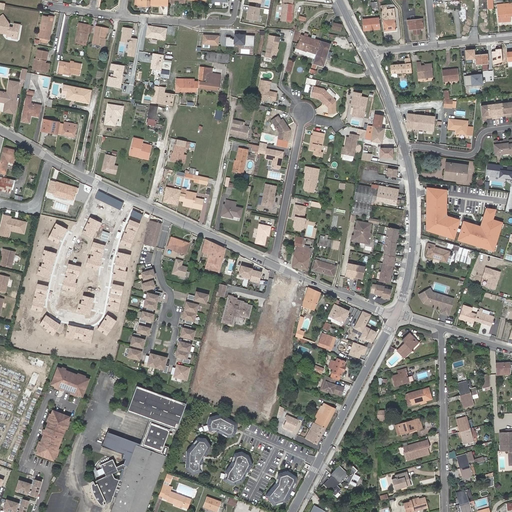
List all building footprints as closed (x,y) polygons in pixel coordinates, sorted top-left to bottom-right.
[(511,2),(498,4),(499,21),(510,20),(510,15),(511,15),(511,2)] [(290,22),(292,6),(281,4),(279,21),(290,22)] [(259,8),(249,6),(247,18),(257,20),(259,8)] [(396,30),(394,15),(387,16),(386,10),(383,10),(383,16),(384,32),(396,30)] [(8,24),(2,15),(0,16),(0,33),(7,34),(6,36),(11,37),(11,38),(17,39),(19,25),(13,24),(13,28),(8,27),(8,24)] [(39,38),(40,38),(40,41),(47,42),(47,39),(48,40),(50,31),(49,31),(51,24),(52,24),(53,17),(49,16),(48,17),(43,16),(39,38)] [(363,30),(379,29),(378,18),(365,20),(365,18),(364,19),(364,20),(362,20),(363,30)] [(422,19),(407,21),(408,25),(409,25),(409,30),(416,29),(417,35),(420,35),(420,29),(423,28),(422,19)] [(87,42),(90,26),(78,23),(74,43),(85,45),(86,41),(87,42)] [(166,29),(147,25),(145,36),(164,39),(166,29)] [(105,39),(104,39),(105,33),(107,33),(108,29),(96,27),(92,44),(104,46),(105,39)] [(130,38),(132,29),(123,28),(121,41),(126,42),(127,40),(130,40),(128,55),(134,56),(137,40),(130,38)] [(219,30),(210,29),(210,31),(203,31),(203,40),(218,41),(219,30)] [(253,36),(234,34),(233,39),(231,39),(231,38),(229,38),(229,37),(225,37),(224,46),(233,47),(233,44),(237,44),(238,42),(243,42),(243,46),(253,47),(253,36)] [(313,58),(312,62),(312,63),(316,65),(323,67),(326,58),(327,55),(327,54),(328,51),(330,44),(305,37),(304,36),(302,36),(300,35),(297,43),(296,43),(295,48),(300,49),(298,53),(308,56),(313,58)] [(275,52),(278,38),(268,36),(264,57),(274,59),(275,52)] [(33,68),(47,71),(49,64),(45,63),(45,60),(46,61),(47,52),(38,50),(36,59),(35,59),(33,68)] [(475,50),(466,50),(467,60),(476,59),(475,50)] [(144,60),(144,57),(151,57),(151,52),(140,51),(139,60),(144,60)] [(222,54),(206,52),(205,60),(209,60),(216,62),(221,62),(222,54)] [(484,69),(488,69),(487,54),(475,55),(476,59),(476,65),(483,64),(484,69)] [(411,72),(410,63),(409,58),(405,58),(406,64),(390,65),(391,73),(411,72)] [(290,72),(293,61),(288,59),(285,71),(290,72)] [(126,73),(124,82),(134,84),(137,61),(130,60),(128,73),(126,73)] [(65,61),(65,63),(59,62),(57,73),(63,74),(63,72),(79,75),(81,65),(65,61)] [(424,63),(424,65),(421,65),(421,62),(416,62),(418,77),(433,76),(431,63),(424,63)] [(108,78),(106,87),(120,90),(123,77),(122,77),(124,66),(111,64),(109,71),(114,72),(113,79),(108,78)] [(199,66),(197,81),(197,88),(217,91),(220,75),(211,74),(212,68),(202,66),(199,66)] [(444,80),(458,78),(457,68),(443,69),(444,80)] [(482,73),(470,74),(471,75),(464,76),(465,85),(483,84),(482,73)] [(197,88),(197,81),(192,81),(192,79),(174,79),(174,92),(196,92),(197,88)] [(13,114),(19,82),(9,80),(6,93),(0,91),(0,101),(5,103),(3,112),(13,114)] [(267,92),(269,82),(259,80),(256,97),(258,100),(262,101),(265,99),(269,99),(269,100),(273,101),(275,93),(267,92)] [(68,91),(66,99),(89,104),(92,91),(64,85),(63,90),(68,91)] [(317,98),(326,107),(326,113),(332,114),(333,113),(333,100),(323,89),(312,86),(310,96),(317,98)] [(158,87),(155,103),(172,105),(173,95),(164,93),(165,88),(158,87)] [(352,93),(350,105),(352,105),(353,105),(353,108),(351,116),(362,118),(366,99),(359,97),(360,95),(352,93)] [(29,122),(30,115),(37,116),(40,105),(30,103),(31,97),(27,96),(21,121),(29,122)] [(510,117),(508,103),(501,104),(503,116),(506,116),(506,117),(510,117)] [(496,118),(494,104),(487,105),(489,117),(492,117),(492,118),(496,118)] [(503,116),(501,104),(494,104),(496,118),(499,117),(499,116),(503,116)] [(114,125),(118,107),(109,105),(105,123),(114,125)] [(489,117),(487,105),(480,106),(482,119),(485,119),(485,118),(489,117)] [(149,106),(148,118),(155,119),(156,107),(149,106)] [(221,120),(223,113),(216,111),(214,119),(221,120)] [(434,116),(407,114),(406,128),(433,131),(434,116)] [(372,137),(369,136),(369,140),(372,141),(381,143),(383,128),(380,128),(382,116),(374,115),(372,127),(374,127),(372,137)] [(288,131),(280,119),(279,120),(276,116),(269,121),(277,133),(276,140),(286,142),(288,131)] [(42,131),(54,133),(56,122),(44,119),(42,131)] [(239,121),(232,120),(229,132),(246,136),(248,126),(242,125),(242,123),(242,122),(239,121)] [(456,134),(466,135),(467,122),(449,120),(448,129),(456,130),(456,134)] [(63,123),(61,135),(74,137),(77,124),(64,122),(63,123)] [(372,127),(367,126),(366,131),(365,136),(369,136),(372,137),(374,127),(372,127)] [(312,131),(308,150),(313,151),(312,155),(320,157),(321,152),(318,152),(322,134),(312,131)] [(353,160),(357,140),(358,140),(358,139),(359,135),(350,134),(349,137),(346,137),(344,147),(343,146),(342,154),(343,154),(342,158),(343,159),(351,161),(353,160)] [(129,155),(148,159),(151,146),(142,144),(143,140),(134,138),(129,155)] [(500,140),(502,153),(509,152),(507,139),(507,138),(503,139),(503,140),(500,140)] [(186,142),(178,140),(177,146),(175,145),(173,154),(171,162),(181,164),(183,156),(185,148),(186,142)] [(493,140),(494,154),(502,153),(500,140),(497,141),(496,140),(493,140)] [(6,161),(7,161),(13,163),(16,150),(4,147),(0,163),(0,172),(3,174),(6,161)] [(239,148),(236,162),(234,161),(232,172),(243,174),(248,150),(239,148)] [(392,149),(380,149),(380,158),(392,158),(392,149)] [(278,169),(281,153),(265,150),(263,159),(264,160),(271,161),(269,168),(271,169),(276,170),(278,169)] [(114,159),(105,157),(102,173),(115,176),(116,168),(113,167),(114,159)] [(466,166),(445,163),(443,178),(464,181),(466,166)] [(511,166),(487,164),(486,176),(511,178),(511,181),(511,180),(511,166)] [(304,178),(302,188),(304,190),(313,192),(314,187),(315,186),(318,170),(304,167),(303,172),(304,172),(303,178),(304,178)] [(387,176),(398,176),(398,168),(388,167),(387,176)] [(13,178),(0,175),(0,193),(9,196),(13,178)] [(206,185),(207,179),(199,177),(198,182),(197,184),(206,185)] [(52,193),(73,199),(77,187),(51,179),(45,199),(50,201),(52,193)] [(357,185),(351,215),(370,218),(373,205),(375,205),(376,201),(379,186),(375,185),(375,188),(372,188),(357,185)] [(270,209),(274,188),(264,186),(260,207),(270,209)] [(384,202),(395,204),(398,189),(379,186),(376,201),(384,202)] [(181,190),(166,187),(163,202),(178,206),(179,201),(181,190)] [(32,190),(24,188),(22,195),(30,197),(32,190)] [(181,190),(179,201),(184,202),(183,207),(201,210),(203,200),(195,199),(196,194),(186,192),(186,190),(181,189),(181,190)] [(123,202),(99,191),(95,198),(120,210),(123,202)] [(50,201),(47,214),(64,218),(65,214),(68,215),(70,205),(50,201)] [(229,218),(229,215),(239,217),(241,209),(234,207),(235,203),(225,201),(224,205),(223,205),(221,216),(229,218)] [(447,203),(427,201),(426,232),(448,238),(449,235),(455,237),(459,220),(446,217),(447,203)] [(292,227),(302,228),(304,217),(302,217),(304,207),(294,205),(292,217),(294,217),(294,220),(292,227)] [(481,226),(463,221),(458,238),(465,239),(464,243),(494,252),(502,223),(493,220),(495,210),(487,209),(481,226)] [(143,215),(133,210),(131,216),(140,220),(143,215)] [(0,223),(0,234),(4,235),(6,227),(12,228),(12,230),(22,232),(25,221),(15,219),(15,220),(12,219),(13,218),(9,217),(9,215),(2,214),(0,223)] [(102,223),(90,218),(83,233),(92,237),(96,230),(98,231),(102,223)] [(140,224),(129,220),(120,244),(130,248),(140,224)] [(160,223),(148,220),(142,244),(154,247),(160,223)] [(371,224),(356,222),(355,228),(354,232),(353,237),(353,240),(367,242),(367,240),(368,238),(369,238),(370,234),(369,233),(371,224)] [(68,229),(55,223),(48,238),(58,244),(61,236),(64,237),(68,229)] [(257,225),(253,243),(263,245),(265,236),(267,236),(269,227),(257,225)] [(396,234),(397,230),(387,228),(384,245),(385,245),(383,253),(394,256),(394,251),(393,251),(395,243),(394,243),(395,238),(396,238),(397,234),(396,234)] [(353,240),(353,237),(351,236),(350,241),(368,245),(369,240),(367,240),(367,242),(353,240)] [(188,243),(171,237),(167,247),(184,253),(188,243)] [(295,237),(293,245),(297,247),(295,251),(292,267),(306,270),(311,249),(308,248),(301,247),(303,238),(295,237)] [(337,249),(338,242),(320,238),(319,243),(317,243),(317,245),(337,249)] [(208,240),(205,239),(202,252),(205,253),(204,255),(205,256),(207,257),(204,269),(218,273),(225,248),(213,243),(209,241),(208,240)] [(105,245),(93,242),(90,250),(92,251),(90,259),(88,258),(86,266),(98,270),(105,245)] [(425,256),(437,259),(437,260),(445,262),(448,252),(433,247),(434,246),(426,243),(425,247),(427,248),(425,256)] [(455,244),(454,248),(463,250),(461,260),(466,262),(470,249),(455,244)] [(1,265),(11,268),(15,252),(3,249),(2,253),(3,254),(3,256),(1,265)] [(56,253),(44,250),(41,258),(43,259),(41,266),(39,266),(37,275),(50,278),(56,253)] [(131,255),(118,252),(113,277),(125,280),(127,271),(125,271),(126,263),(129,263),(131,255)] [(318,257),(317,261),(334,266),(335,263),(318,257)] [(181,261),(175,259),(171,273),(183,277),(185,268),(180,266),(181,261)] [(334,266),(317,261),(315,260),(312,270),(333,277),(336,267),(334,266)] [(81,266),(68,263),(62,289),(75,292),(81,266)] [(245,265),(241,264),(238,274),(243,276),(243,277),(249,279),(252,270),(252,269),(244,267),(245,265)] [(356,266),(347,264),(345,275),(350,276),(350,277),(350,279),(353,280),(357,280),(357,279),(358,277),(363,278),(365,268),(356,266)] [(393,266),(383,264),(381,273),(391,275),(392,275),(393,271),(392,271),(392,269),(393,266)] [(155,280),(151,266),(145,268),(146,272),(141,273),(143,280),(148,278),(148,282),(142,284),(144,290),(154,287),(152,281),(155,280)] [(501,272),(485,267),(482,277),(488,279),(485,287),(495,290),(501,272)] [(261,272),(252,270),(249,279),(249,280),(258,283),(261,272)] [(391,275),(381,273),(379,281),(390,283),(391,279),(390,279),(390,278),(391,275)] [(0,274),(0,292),(5,293),(9,277),(0,274)] [(277,280),(272,296),(276,297),(278,294),(290,298),(294,286),(277,280)] [(225,296),(227,284),(220,283),(218,295),(225,296)] [(385,286),(372,283),(370,293),(382,296),(381,298),(389,299),(391,289),(385,288),(385,286)] [(48,286),(37,284),(31,309),(42,312),(48,286)] [(123,286),(113,284),(108,310),(118,312),(123,286)] [(320,292),(308,287),(303,300),(302,306),(314,309),(320,292)] [(441,312),(448,315),(453,298),(432,292),(430,288),(419,294),(423,303),(442,308),(441,312)] [(161,293),(154,291),(153,295),(147,294),(146,299),(150,300),(150,303),(145,301),(144,306),(147,307),(146,311),(153,312),(153,309),(155,309),(158,297),(160,297),(161,293)] [(209,297),(198,294),(197,298),(190,296),(188,304),(187,304),(183,319),(188,320),(187,324),(194,326),(195,322),(196,322),(200,306),(195,305),(196,302),(207,305),(209,297)] [(229,295),(222,321),(233,324),(236,315),(242,317),(242,315),(249,317),(252,305),(247,304),(247,303),(243,302),(244,301),(236,299),(237,297),(233,296),(233,295),(229,295)] [(94,298),(83,296),(81,304),(79,303),(77,313),(90,315),(94,298)] [(338,301),(336,300),(327,319),(335,322),(336,320),(342,323),(348,311),(336,305),(338,301)] [(273,303),(272,312),(284,313),(285,304),(273,303)] [(479,322),(481,316),(476,315),(477,314),(471,313),(472,308),(463,305),(459,318),(473,323),(474,321),(479,322)] [(372,314),(362,310),(353,329),(362,333),(360,339),(365,341),(366,339),(372,342),(377,332),(366,326),(372,314)] [(153,314),(142,311),(141,318),(142,318),(140,325),(138,325),(137,330),(136,333),(148,336),(150,328),(147,327),(149,320),(152,321),(153,314)] [(493,316),(478,311),(477,314),(476,315),(481,316),(479,322),(481,323),(490,326),(493,316)] [(61,324),(46,315),(40,324),(47,329),(46,331),(53,336),(61,324)] [(116,321),(107,315),(97,329),(107,336),(116,321)] [(286,330),(292,332),(295,322),(289,320),(286,330)] [(333,333),(338,335),(339,332),(334,330),(328,327),(329,325),(325,323),(322,328),(333,333)] [(94,330),(68,325),(65,338),(74,339),(74,338),(82,340),(82,342),(91,343),(94,330)] [(191,328),(184,326),(183,330),(182,329),(180,337),(191,340),(194,332),(190,331),(191,328)] [(300,330),(297,329),(296,336),(302,338),(304,331),(300,330)] [(209,341),(217,342),(218,331),(210,330),(209,341)] [(138,335),(131,333),(130,337),(128,345),(127,349),(125,357),(135,359),(137,351),(134,351),(135,347),(138,347),(140,340),(137,339),(138,335)] [(335,338),(322,334),(317,345),(321,346),(331,349),(335,338)] [(404,343),(396,350),(404,358),(411,352),(412,352),(411,350),(417,344),(408,334),(401,340),(404,343)] [(302,339),(295,337),(294,340),(306,345),(307,341),(302,339)] [(189,343),(183,342),(182,345),(178,344),(175,357),(183,359),(182,363),(189,365),(190,361),(186,360),(190,347),(189,347),(189,343)] [(367,347),(353,342),(349,354),(359,358),(361,354),(364,355),(367,347)] [(150,358),(146,357),(144,364),(148,365),(148,366),(163,370),(163,372),(167,374),(169,367),(164,366),(166,358),(151,354),(150,358)] [(333,368),(330,377),(338,380),(340,376),(342,372),(343,372),(345,367),(343,367),(345,362),(336,359),(335,361),(331,359),(329,366),(333,368)] [(511,361),(508,362),(496,363),(497,375),(510,374),(510,371),(511,371),(511,361)] [(51,385),(84,397),(91,376),(57,365),(51,385)] [(176,369),(172,368),(171,375),(175,376),(174,378),(186,381),(189,368),(184,367),(184,369),(177,368),(176,369)] [(412,376),(407,377),(406,373),(407,372),(406,369),(397,371),(398,375),(391,376),(393,386),(409,382),(413,381),(412,376)] [(490,384),(490,373),(489,373),(482,373),(482,389),(490,387),(490,384)] [(335,379),(325,376),(320,389),(327,392),(328,390),(340,395),(343,387),(333,383),(335,379)] [(461,395),(477,391),(476,387),(472,388),(471,386),(471,387),(469,382),(468,382),(468,380),(458,383),(461,395)] [(92,498),(94,500),(95,501),(97,503),(99,504),(101,505),(104,505),(105,505),(105,504),(112,501),(115,496),(117,497),(111,511),(145,511),(166,455),(165,455),(163,450),(170,430),(175,428),(178,429),(187,404),(138,385),(128,411),(150,419),(141,443),(108,430),(103,445),(124,454),(123,458),(126,459),(117,466),(113,458),(101,464),(103,467),(94,471),(97,476),(105,472),(107,475),(96,480),(94,481),(94,480),(93,480),(92,480),(91,482),(90,485),(90,487),(90,489),(90,491),(90,494),(91,496),(92,498)] [(429,387),(404,394),(407,406),(420,402),(420,404),(427,402),(426,400),(432,399),(429,387)] [(478,394),(477,391),(461,395),(464,407),(474,404),(472,399),(478,397),(477,394),(478,394)] [(325,428),(336,408),(324,403),(322,407),(321,406),(316,416),(317,417),(315,423),(325,428)] [(71,419),(73,415),(54,408),(53,413),(51,412),(48,421),(49,422),(47,428),(45,428),(43,433),(45,434),(42,441),(40,440),(37,448),(39,449),(37,454),(56,461),(57,457),(59,458),(62,448),(61,448),(68,429),(70,429),(73,420),(71,419)] [(237,423),(221,414),(209,417),(207,424),(218,430),(227,437),(232,440),(236,431),(237,423)] [(299,420),(288,415),(283,427),(294,432),(299,420)] [(409,434),(409,432),(423,428),(419,417),(394,425),(397,435),(401,434),(401,436),(409,434)] [(460,432),(470,429),(467,417),(457,420),(460,432)] [(315,423),(313,422),(305,438),(317,444),(325,428),(315,423)] [(473,428),(470,429),(460,432),(463,444),(473,441),(472,439),(477,438),(475,431),(474,431),(473,428)] [(508,450),(509,464),(511,464),(511,431),(499,433),(500,450),(508,450)] [(206,438),(198,437),(186,451),(185,468),(193,475),(202,471),(200,461),(202,458),(211,446),(206,438)] [(407,445),(407,443),(403,444),(402,445),(406,460),(429,454),(427,447),(430,447),(427,437),(426,437),(427,440),(407,445)] [(242,451),(234,453),(231,463),(226,470),(223,480),(233,486),(243,481),(253,465),(249,455),(242,451)] [(347,451),(343,454),(349,460),(352,457),(347,451)] [(459,468),(473,464),(484,461),(483,458),(474,460),(472,452),(470,452),(456,457),(459,468)] [(353,473),(357,470),(352,465),(350,468),(349,471),(347,473),(338,464),(329,473),(331,475),(339,483),(342,480),(347,483),(353,473)] [(475,473),(473,464),(459,468),(462,480),(473,477),(472,474),(475,473)] [(287,471),(278,474),(275,483),(266,495),(273,506),(286,502),(297,481),(297,477),(287,471)] [(407,471),(395,475),(396,478),(392,479),(395,490),(411,485),(407,471)] [(357,486),(360,475),(354,473),(351,484),(357,486)] [(339,487),(341,485),(339,483),(331,475),(322,484),(334,496),(341,489),(339,487)] [(488,487),(494,485),(493,477),(489,478),(485,479),(488,487)] [(33,482),(20,478),(16,490),(30,494),(33,482)] [(44,480),(36,478),(31,495),(39,497),(44,480)] [(173,486),(163,483),(160,492),(165,494),(164,497),(168,498),(168,499),(175,502),(175,504),(183,507),(188,496),(172,490),(173,486)] [(459,505),(473,501),(469,490),(456,493),(459,505)] [(204,505),(218,511),(222,501),(208,495),(204,505)] [(32,499),(24,497),(18,511),(30,511),(33,506),(30,505),(32,499)] [(228,502),(234,505),(237,499),(230,497),(228,502)] [(418,497),(413,499),(413,500),(409,501),(409,502),(403,504),(405,511),(406,511),(412,510),(412,511),(428,507),(425,497),(419,499),(418,497)] [(18,511),(21,502),(7,498),(4,509),(11,511),(18,511)] [(473,501),(459,505),(461,511),(472,511),(471,506),(475,505),(473,501)]
